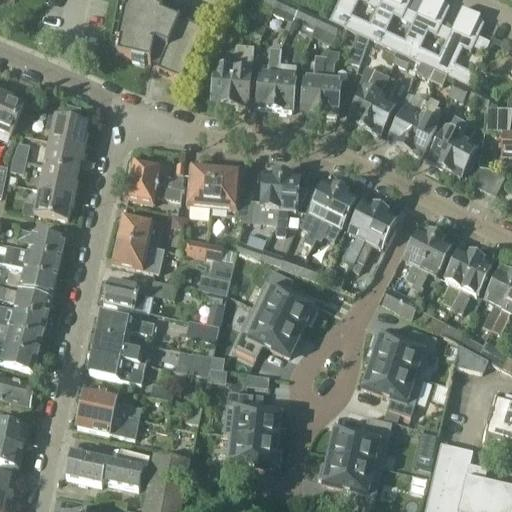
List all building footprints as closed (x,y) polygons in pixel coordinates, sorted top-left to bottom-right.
[(181,86),(203,35),(179,25),(178,26),(161,18),(164,0),(129,0),(129,3),(127,3),(125,15),(123,14),(117,46),(120,47),(117,58),(117,60),(150,67),(152,60),(162,62),(160,68),(161,69),(161,68),(171,71),(169,79),(168,81),(181,86)] [(272,14),(278,1),(275,0),(254,0),(253,2),(252,5),(272,14)] [(340,0),(329,25),(340,30),(357,38),(363,41),(370,27),(352,19),(359,3),(377,11),(382,2),(378,0),(340,0)] [(370,27),(363,41),(369,44),(381,50),(397,57),(398,58),(405,44),(387,35),(394,19),(412,28),(416,18),(406,13),(412,0),(383,0),(382,2),(377,11),(377,12),(370,27)] [(410,63),(411,64),(420,68),(432,74),(439,60),(421,52),(428,36),(446,44),(451,34),(441,30),(450,11),(448,10),(447,12),(442,9),(444,6),(445,6),(445,5),(435,0),(424,0),(416,18),(412,28),(412,29),(405,44),(398,58),(410,63)] [(271,16),(292,26),(294,21),(299,11),(278,1),(272,14),(271,16)] [(299,11),(294,21),(315,31),(320,21),(299,11)] [(432,74),(434,75),(447,81),(457,85),(469,91),(475,77),(455,68),(463,52),(471,55),(473,51),(485,56),(492,41),(491,40),(489,46),(478,40),(484,27),(483,26),(482,28),(477,26),(479,22),(480,21),(463,13),(464,12),(462,11),(451,34),(446,44),(446,45),(439,60),(432,74)] [(314,32),(335,42),(340,30),(329,25),(320,21),(315,31),(314,32)] [(347,66),(360,70),(369,44),(363,41),(357,38),(347,66)] [(235,53),(234,58),(229,110),(247,112),(250,76),(243,75),(244,68),(251,69),(253,52),(237,51),(236,53),(235,53)] [(274,115),(280,54),(270,53),(268,70),(262,70),(261,77),(260,77),(256,113),(274,115)] [(280,54),(274,115),(292,116),(295,81),(296,71),(280,69),(281,54),(280,54)] [(211,108),(229,110),(234,58),(221,56),(217,60),(216,73),(215,73),(214,84),(208,83),(206,95),(213,96),(211,108)] [(329,56),(326,62),(320,119),(337,121),(340,85),(333,85),(335,68),(339,64),(340,57),(329,56)] [(392,67),(406,73),(411,64),(410,63),(398,58),(397,57),(392,67)] [(301,117),(320,119),(326,62),(316,61),(313,83),(305,82),(301,117)] [(416,78),(429,84),(434,75),(432,74),(420,68),(416,78)] [(434,75),(429,84),(442,90),(447,81),(434,75)] [(364,133),(388,87),(390,83),(381,78),(371,97),(364,93),(348,125),(364,133)] [(396,109),(388,105),(397,87),(390,83),(388,87),(364,133),(379,141),(396,109)] [(462,107),(465,101),(470,91),(469,91),(457,85),(449,100),(462,107)] [(492,102),(470,91),(465,101),(487,111),(492,102)] [(12,103),(0,98),(0,136),(10,141),(23,110),(12,105),(12,103)] [(405,154),(431,103),(430,102),(428,107),(421,103),(413,118),(405,114),(388,146),(405,154)] [(439,107),(431,103),(405,154),(420,162),(436,130),(435,129),(441,119),(439,118),(441,114),(437,111),(439,107)] [(51,136),(49,147),(84,154),(87,142),(85,142),(87,129),(77,127),(80,113),(66,110),(63,124),(48,121),(45,135),(51,136)] [(511,114),(511,112),(487,111),(484,135),(509,135),(511,114)] [(429,166),(445,175),(469,128),(454,121),(447,135),(445,135),(429,166)] [(469,128),(445,175),(460,182),(466,171),(470,174),(476,163),(471,160),(476,150),(469,147),(476,132),(469,128)] [(501,161),(511,161),(511,136),(502,136),(501,161)] [(13,163),(13,165),(26,167),(30,150),(19,147),(13,163)] [(84,154),(49,147),(44,171),(77,177),(80,166),(82,166),(84,154)] [(26,167),(13,165),(11,176),(24,179),(26,167)] [(134,165),(130,184),(167,192),(171,193),(173,183),(167,182),(169,172),(134,165)] [(188,210),(212,213),(216,173),(192,170),(188,210)] [(77,177),(44,171),(39,195),(74,202),(77,190),(75,189),(77,177)] [(240,175),(216,173),(213,213),(236,215),(240,175)] [(489,174),(478,173),(476,191),(496,202),(506,183),(489,174)] [(253,228),(277,231),(283,179),(264,177),(261,208),(255,207),(255,209),(254,222),(253,228)] [(300,180),(283,179),(277,231),(277,239),(285,240),(285,231),(287,215),(296,216),(300,180)] [(171,193),(167,192),(130,184),(126,204),(153,209),(155,200),(181,206),(183,196),(171,193)] [(319,197),(314,195),(308,206),(313,209),(309,217),(307,216),(300,233),(308,237),(303,247),(312,251),(311,252),(312,252),(342,195),(324,186),(319,197)] [(71,214),(74,202),(39,195),(34,219),(67,226),(70,213),(71,214)] [(356,202),(342,195),(312,252),(319,256),(332,230),(340,234),(356,202)] [(247,208),(244,221),(254,222),(255,209),(255,207),(256,205),(248,204),(248,208),(247,208)] [(355,266),(382,215),(364,206),(349,238),(356,242),(352,251),(349,250),(342,264),(353,269),(355,265),(355,266)] [(396,222),(382,215),(355,266),(363,269),(372,250),(380,254),(396,222)] [(123,220),(118,244),(158,253),(163,230),(153,228),(153,226),(123,220)] [(28,255),(61,263),(66,245),(20,234),(18,245),(30,248),(28,255)] [(414,289),(437,242),(420,234),(404,266),(413,270),(406,283),(408,287),(414,289)] [(437,242),(414,289),(407,302),(399,319),(411,326),(420,308),(415,306),(420,297),(421,297),(423,293),(422,292),(428,278),(435,282),(451,250),(437,242)] [(196,261),(205,263),(208,248),(184,243),(183,258),(196,261)] [(158,253),(118,244),(112,269),(144,275),(153,277),(158,253)] [(264,254),(239,245),(236,256),(261,265),(264,254)] [(224,252),(208,248),(205,263),(215,265),(221,266),(224,252)] [(0,267),(5,268),(24,273),(57,281),(61,263),(28,255),(9,251),(6,260),(0,258),(0,267)] [(278,258),(264,254),(261,265),(274,269),(278,258)] [(442,308),(452,313),(477,262),(460,254),(444,286),(450,289),(442,303),(443,304),(442,308)] [(304,267),(285,260),(280,273),(299,280),(304,267)] [(477,262),(452,313),(462,318),(469,303),(468,302),(470,299),(476,302),(492,270),(477,262)] [(213,265),(210,282),(229,286),(231,276),(232,269),(213,265)] [(324,275),(304,267),(299,280),(319,288),(324,275)] [(57,281),(24,273),(22,280),(10,278),(8,289),(53,299),(57,281)] [(483,332),(491,335),(511,293),(511,279),(501,274),(485,306),(494,310),(483,332)] [(271,275),(264,288),(273,292),(274,290),(288,297),(293,286),(271,275)] [(199,295),(209,297),(226,300),(229,286),(210,282),(202,280),(199,295)] [(335,280),(331,290),(341,294),(345,284),(335,280)] [(359,289),(345,284),(341,294),(340,294),(355,300),(359,289)] [(152,303),(145,301),(147,292),(126,288),(109,285),(104,308),(149,318),(152,303)] [(273,292),(261,316),(301,335),(305,327),(311,329),(317,315),(312,312),(314,309),(288,297),(274,290),(273,292)] [(16,308),(14,314),(47,323),(52,305),(19,296),(19,297),(0,291),(0,303),(3,304),(16,308)] [(382,310),(399,319),(407,302),(390,293),(382,310)] [(511,293),(491,335),(501,340),(510,322),(509,322),(510,319),(511,319),(511,293)] [(207,305),(224,309),(226,300),(209,297),(207,305)] [(0,329),(9,332),(42,340),(47,323),(14,314),(13,320),(0,316),(0,329)] [(250,340),(249,342),(263,349),(289,361),(301,335),(261,316),(250,340)] [(102,318),(97,339),(129,345),(131,336),(152,341),(155,329),(102,318)] [(207,330),(218,333),(221,322),(209,320),(207,330)] [(431,322),(425,333),(438,340),(444,329),(431,322)] [(186,342),(215,349),(218,333),(189,327),(186,342)] [(438,340),(459,352),(464,340),(465,338),(445,327),(444,329),(438,340)] [(9,332),(0,329),(0,348),(38,357),(42,340),(9,332)] [(241,336),(235,349),(258,360),(263,349),(249,342),(250,340),(241,336)] [(417,337),(413,349),(428,354),(427,356),(436,359),(440,345),(417,337)] [(93,359),(146,370),(149,358),(127,353),(129,345),(97,339),(93,341),(91,349),(94,353),(93,359)] [(379,341),(374,356),(379,358),(376,367),(418,381),(427,356),(428,354),(413,349),(386,340),(384,343),(379,341)] [(478,361),(483,350),(464,340),(459,352),(478,361)] [(485,346),(483,350),(478,361),(486,366),(494,350),(485,346)] [(0,367),(33,377),(38,357),(0,348),(0,366),(0,367)] [(488,367),(486,366),(478,361),(459,352),(454,372),(482,378),(488,367)] [(188,379),(209,383),(210,373),(211,371),(212,362),(192,358),(188,379)] [(144,378),(146,370),(93,359),(89,379),(142,390),(144,378)] [(211,371),(210,373),(223,375),(225,363),(213,361),(212,362),(211,371)] [(511,363),(508,361),(502,372),(511,377),(511,363)] [(376,367),(367,394),(394,403),(409,408),(410,406),(418,381),(376,367)] [(0,380),(0,404),(30,412),(35,390),(0,380)] [(153,390),(151,402),(172,406),(174,394),(153,390)] [(82,413),(140,425),(142,413),(128,410),(129,410),(116,408),(118,400),(86,393),(82,413)] [(228,398),(227,412),(236,413),(236,411),(252,413),(253,401),(228,398)] [(511,456),(511,402),(498,399),(483,448),(511,456)] [(394,403),(390,415),(414,423),(419,409),(410,406),(409,408),(394,403)] [(236,413),(233,440),(277,445),(280,416),(252,413),(236,411),(236,413)] [(140,425),(82,413),(78,432),(136,444),(140,425)] [(0,446),(23,451),(27,432),(0,425),(0,446)] [(366,427),(364,439),(379,442),(378,445),(388,447),(391,433),(366,427)] [(336,433),(329,461),(372,471),(378,445),(379,442),(364,439),(336,433)] [(438,442),(421,438),(413,472),(431,476),(438,442)] [(230,466),(230,468),(245,470),(274,473),(274,470),(280,470),(281,455),(276,454),(277,445),(233,440),(230,466)] [(23,451),(0,446),(0,468),(19,472),(23,451)] [(511,511),(511,490),(484,484),(487,473),(470,469),(473,456),(441,449),(425,511),(511,511)] [(143,474),(72,457),(66,483),(102,491),(103,487),(138,496),(143,474)] [(181,511),(189,466),(154,460),(145,511),(181,511)] [(322,469),(318,484),(324,485),(323,489),(351,495),(366,499),(367,497),(372,471),(329,461),(327,470),(322,469)] [(221,465),(219,479),(244,482),(245,470),(230,468),(230,466),(221,465)] [(0,479),(0,499),(12,502),(17,483),(0,479)] [(351,495),(348,507),(369,511),(372,511),(376,499),(367,497),(366,499),(351,495)] [(10,511),(12,502),(0,499),(0,511),(10,511)]
